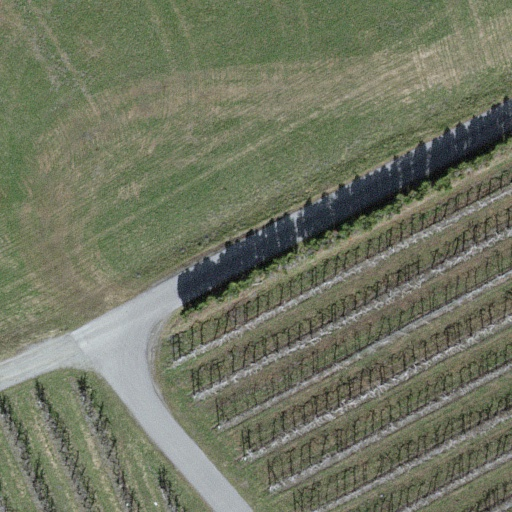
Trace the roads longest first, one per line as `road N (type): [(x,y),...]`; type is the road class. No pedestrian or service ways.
road 1 (track): [(102,347),(511,125)]
road 2 (track): [(233,511),(102,347),(0,385)]
